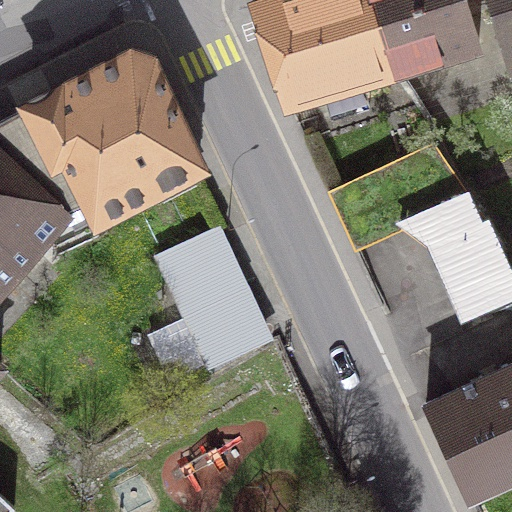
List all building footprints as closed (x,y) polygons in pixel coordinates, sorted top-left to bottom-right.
[(398,69),(373,0),(261,0),(253,3),(286,104),(398,69)] [(466,9),(489,2),(488,0),(373,0),(398,69),(477,46),(466,9)] [(511,68),(511,0),(488,0),(489,2),(511,68)] [(87,200),(97,219),(200,165),(150,59),(130,53),(0,121),(0,152),(66,212),(87,200)] [(511,277),(494,236),(432,145),(331,191),(356,245),(403,223),(437,248),(467,314),(511,293),(511,277)] [(0,282),(66,212),(0,152),(0,282)] [(208,365),(264,339),(213,230),(157,256),(208,365)] [(511,360),(425,403),(468,496),(511,475),(511,360)]
